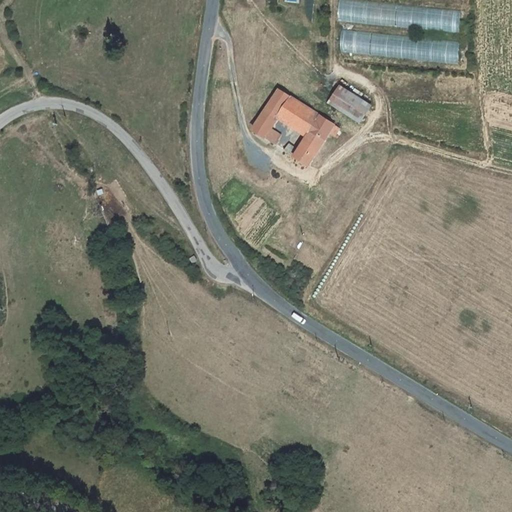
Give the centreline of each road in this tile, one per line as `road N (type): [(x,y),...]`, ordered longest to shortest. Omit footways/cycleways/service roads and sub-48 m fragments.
road 1 (tertiary): [(243,268),(222,273),(130,143),(100,115),(51,101),(0,122)]
road 2 (tertiary): [(243,268),(283,306),(511,447)]
road 3 (tertiary): [(213,0),(198,166),(216,228),(243,268)]
